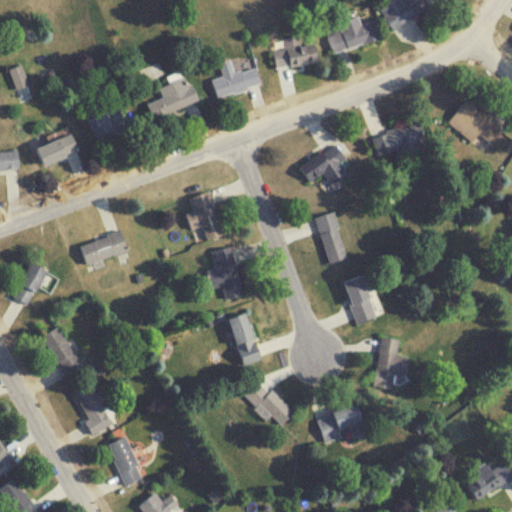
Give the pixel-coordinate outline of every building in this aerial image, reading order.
[(390,0),(379,7),(392,28),(436,0),(390,0)] [(378,37),(370,19),(361,22),(359,15),(324,29),(334,55),(378,37)] [(302,44),(300,35),(284,37),(286,49),(274,50),(277,68),(318,63),(316,43),(302,44)] [(218,98),(261,84),(255,65),(235,71),(232,59),(220,63),(224,75),(212,79),(218,98)] [(9,69),(17,88),(29,83),(22,64),(9,69)] [(148,103),(154,119),(200,101),(190,75),(160,87),(164,97),(148,103)] [(492,144),(504,130),(465,99),(447,122),(473,142),(479,134),(492,144)] [(126,128),(119,107),(89,117),(96,138),(126,128)] [(420,121),(371,134),(377,158),(426,144),(420,121)] [(36,147),(44,166),(80,151),(72,133),(36,147)] [(351,170),(333,144),(300,167),(310,181),(322,173),(331,184),(351,170)] [(0,151),(0,169),(19,169),(19,151),(0,151)] [(209,191),(189,198),(193,211),(186,213),(191,229),(202,226),(206,240),(223,234),(209,191)] [(347,257),(333,211),(314,217),(329,262),(347,257)] [(127,251),(121,230),(80,243),(86,264),(127,251)] [(233,246),(211,249),(214,268),(206,269),(209,288),(222,286),(224,298),(241,295),(233,246)] [(27,304),(48,271),(33,261),(12,294),(27,304)] [(342,280),(356,322),(382,313),(368,272),(342,280)] [(255,338),(245,311),(228,317),(238,344),(255,338)] [(41,336),(68,378),(84,368),(57,325),(41,336)] [(406,374),(408,355),(398,354),(399,338),(379,336),(375,383),(392,384),(393,373),(406,374)] [(281,424),(293,412),(258,376),(241,392),(265,416),(269,412),(281,424)] [(93,432),(112,421),(104,405),(110,402),(103,388),(94,392),(90,383),(72,392),(93,432)] [(324,442),(342,436),(339,430),(349,427),(352,437),(367,432),(357,403),(316,417),(324,442)] [(142,476),(126,435),(108,442),(123,483),(142,476)] [(0,467),(12,459),(0,442),(0,467)] [(466,483),(476,499),(511,476),(511,474),(503,460),(466,483)] [(0,485),(0,490),(13,511),(36,511),(14,476),(0,485)] [(161,499),(154,490),(137,505),(143,511),(176,511),(172,507),(177,503),(169,493),(161,499)] [(456,511),(449,499),(427,511),(456,511)]
